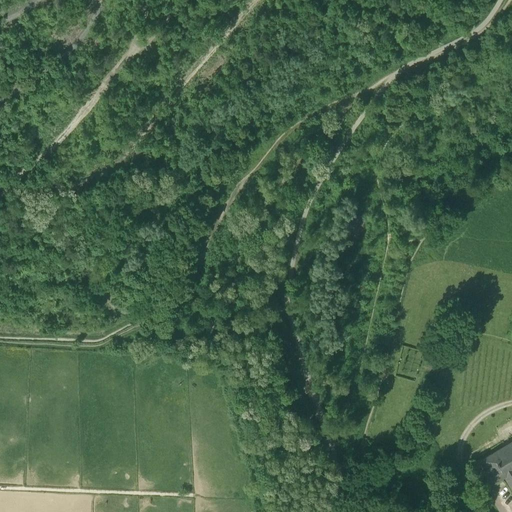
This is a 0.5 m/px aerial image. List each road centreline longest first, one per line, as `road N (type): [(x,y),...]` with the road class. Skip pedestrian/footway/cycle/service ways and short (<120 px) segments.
road 1 (unknown): [(335,461),(388,238)]
road 2 (unknown): [(388,238),(376,162),(420,99),(426,54)]
